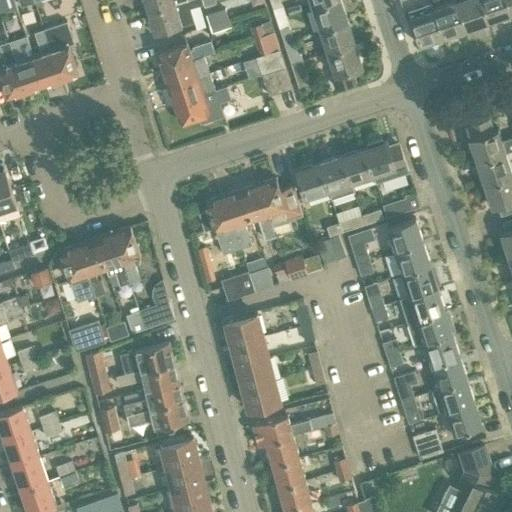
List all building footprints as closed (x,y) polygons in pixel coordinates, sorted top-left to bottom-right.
[(0,0),(0,11),(21,4),(19,0),(0,0)] [(144,0),(148,10),(176,1),(175,0),(176,0),(144,0)] [(176,1),(148,10),(155,32),(182,24),(195,20),(190,6),(203,2),(204,4),(215,0),(176,0),(175,0),(176,1)] [(321,29),(348,21),(341,0),(335,0),(313,7),(321,29)] [(464,28),(454,0),(452,0),(433,7),(432,7),(442,35),(464,28)] [(454,0),(464,28),(487,20),(481,3),(480,0),(454,0)] [(510,12),(505,0),(480,0),(481,3),(487,20),(510,12)] [(432,7),(433,7),(431,1),(408,9),(419,43),(442,35),(432,7)] [(209,24),(228,18),(225,8),(206,13),(209,24)] [(230,25),(228,18),(209,24),(211,32),(230,25)] [(44,27),(61,78),(79,72),(69,43),(74,41),(66,19),(44,27)] [(348,21),(321,29),(328,51),(355,42),(348,21)] [(261,23),(250,27),(254,37),(265,34),(261,23)] [(294,38),(289,25),(280,28),(284,42),(294,38)] [(61,78),(44,27),(34,30),(41,51),(33,54),(44,84),(61,78)] [(26,90),(44,84),(33,54),(26,33),(9,39),(9,41),(26,90)] [(258,49),(268,45),(265,34),(254,37),(258,49)] [(162,68),(193,57),(215,50),(211,38),(189,46),(187,39),(156,50),(162,68)] [(297,49),(294,38),(284,42),(291,63),(303,59),(300,48),(297,49)] [(26,90),(9,41),(1,44),(7,63),(0,64),(0,70),(9,96),(26,90)] [(355,42),(328,51),(335,73),(332,74),(336,87),(355,80),(351,68),(362,64),(355,42)] [(258,60),(262,72),(276,67),(284,64),(280,53),(258,60)] [(167,85),(198,74),(193,57),(162,68),(167,85)] [(303,59),(291,63),(298,85),(310,81),(303,59)] [(269,93),(291,86),(284,64),(276,67),(262,72),(269,93)] [(206,92),(216,88),(210,70),(198,74),(167,85),(173,103),(206,92)] [(206,92),(173,103),(179,120),(198,114),(200,122),(224,114),(216,88),(206,92)] [(478,160),(505,151),(511,148),(511,134),(501,138),(498,127),(489,129),(485,118),(468,124),(471,135),(470,136),(478,160)] [(364,146),(372,172),(395,165),(386,138),(364,146)] [(372,172),(364,146),(342,153),(350,180),(372,172)] [(478,160),(474,161),(478,175),(482,173),(485,183),(511,174),(511,170),(505,151),(478,160)] [(342,153),(316,161),(325,188),(329,199),(354,191),(350,180),(342,153)] [(0,207),(17,202),(3,163),(2,160),(0,160),(0,207)] [(325,188),(316,161),(296,168),(305,195),(325,188)] [(511,174),(485,183),(493,206),(497,204),(500,214),(511,210),(511,174)] [(276,175),(259,181),(269,211),(272,223),(290,217),(302,212),(292,182),(280,186),(276,175)] [(269,211),(259,181),(241,187),(251,217),(258,214),(266,237),(276,233),(269,211)] [(241,187),(224,193),(242,246),(252,243),(244,219),(251,217),(241,187)] [(387,215),(410,207),(406,196),(398,198),(395,190),(380,195),(387,215)] [(209,209),(200,212),(205,228),(215,225),(216,229),(224,251),(224,252),(242,246),(224,193),(206,199),(209,209)] [(361,213),(364,223),(383,216),(379,207),(361,213)] [(364,223),(361,213),(348,218),(351,227),(364,223)] [(395,249),(423,240),(415,216),(388,225),(395,249)] [(508,255),(511,253),(511,216),(502,220),(505,228),(500,230),(508,255)] [(328,235),(340,231),(336,221),(325,225),(328,235)] [(113,231),(129,280),(140,276),(135,260),(131,261),(130,258),(141,254),(131,225),(113,231)] [(352,245),(375,237),(371,226),(348,233),(352,245)] [(113,231),(95,237),(105,266),(107,273),(115,271),(120,283),(129,280),(113,231)] [(318,241),(326,261),(346,253),(339,234),(318,241)] [(105,266),(95,237),(78,242),(95,292),(106,288),(99,268),(105,266)] [(403,272),(430,263),(423,240),(395,249),(403,272)] [(12,258),(13,258),(33,251),(30,241),(8,248),(11,257),(12,256),(12,258)] [(95,292),(78,242),(60,248),(70,278),(78,276),(84,295),(95,292)] [(207,279),(214,277),(206,244),(198,246),(207,279)] [(357,261),(370,257),(366,245),(353,249),(357,261)] [(301,251),(284,257),(291,276),(308,271),(301,251)] [(0,260),(0,271),(16,266),(13,258),(12,258),(12,256),(11,257),(0,260)] [(370,257),(357,261),(361,273),(374,269),(370,257)] [(290,277),(285,259),(273,263),(279,281),(290,277)] [(433,271),(430,263),(403,272),(410,294),(410,295),(438,286),(437,282),(439,282),(436,270),(433,271)] [(30,270),(31,270),(35,284),(52,279),(47,264),(30,270)] [(261,267),(250,271),(256,289),(267,285),(273,283),(267,266),(261,267)] [(256,289),(250,271),(249,269),(221,278),(228,298),(256,289)] [(410,294),(399,298),(407,322),(418,319),(418,318),(446,309),(438,286),(410,295),(410,294)] [(372,307),(385,303),(382,293),(369,297),(372,307)] [(0,311),(20,305),(17,295),(0,300),(0,311)] [(138,308),(144,326),(163,320),(157,301),(138,308)] [(385,303),(372,307),(376,319),(389,315),(385,303)] [(0,323),(23,315),(20,305),(0,311),(0,323)] [(144,326),(138,308),(126,312),(132,330),(144,326)] [(298,311),(296,312),(300,324),(301,324),(309,322),(306,309),(298,311)] [(448,317),(446,309),(418,318),(418,319),(425,341),(453,332),(452,328),(454,327),(451,316),(448,317)] [(231,342),(263,334),(257,311),(226,320),(231,342)] [(106,341),(98,319),(69,328),(76,350),(106,341)] [(110,338),(127,332),(122,319),(105,324),(110,338)] [(301,324),(300,324),(303,337),(304,336),(312,334),(309,322),(301,324)] [(432,363),(460,355),(453,332),(425,341),(432,363)] [(263,334),(231,342),(237,363),(269,355),(263,334)] [(387,353),(400,349),(396,336),(383,340),(387,353)] [(1,338),(0,338),(0,365),(9,363),(1,338)] [(158,367),(175,362),(169,339),(120,351),(125,371),(157,363),(158,367)] [(21,359),(37,354),(33,344),(18,349),(21,359)] [(93,379),(109,375),(102,348),(87,351),(93,379)] [(400,349),(387,353),(391,365),(403,360),(400,349)] [(309,354),(308,355),(311,367),(312,367),(320,365),(317,352),(309,354)] [(37,354),(21,359),(25,369),(40,364),(37,354)] [(269,355),(237,363),(243,385),(274,377),(269,355)] [(440,387),(468,378),(460,355),(432,363),(440,386),(440,387)] [(145,387),(179,378),(175,362),(158,367),(157,363),(125,371),(116,373),(119,383),(143,377),(145,387)] [(9,363),(0,365),(0,393),(18,388),(9,363)] [(312,367),(311,367),(314,380),(316,379),(323,377),(320,365),(312,367)] [(402,399),(415,395),(410,382),(418,379),(415,368),(394,375),(402,399)] [(109,375),(93,379),(96,391),(112,387),(109,375)] [(274,377),(243,385),(249,407),(280,399),(274,377)] [(179,378),(145,387),(147,395),(124,401),(127,413),(166,403),(165,400),(183,395),(179,378)] [(440,386),(432,389),(439,413),(448,411),(447,410),(475,401),(468,378),(440,387),(440,386)] [(166,403),(127,413),(129,424),(153,418),(155,427),(189,418),(183,395),(165,400),(166,403)] [(415,395),(402,399),(405,410),(418,406),(415,395)] [(475,401),(447,410),(448,411),(454,432),(482,423),(475,401)] [(0,425),(4,437),(31,428),(23,403),(0,410),(0,425)] [(102,419),(118,415),(115,404),(100,408),(102,419)] [(42,424),(58,419),(55,410),(39,415),(42,424)] [(259,443),(266,441),(266,442),(293,434),(293,432),(325,423),(325,425),(336,422),(333,410),(290,422),(287,412),(253,421),(259,443)] [(118,415),(102,419),(105,430),(121,426),(118,415)] [(58,419),(42,424),(46,435),(62,430),(58,419)] [(336,422),(325,425),(328,434),(339,431),(336,422)] [(420,457),(443,449),(436,426),(413,434),(420,457)] [(31,428),(4,437),(12,462),(40,453),(31,428)] [(272,463),(299,456),(293,434),(266,442),(272,463)] [(161,443),(166,460),(167,465),(199,457),(193,435),(161,443)] [(484,442),(459,450),(465,470),(458,485),(463,488),(450,511),(492,511),(502,494),(487,485),(493,472),(484,442)] [(40,453),(12,462),(21,487),(48,477),(40,453)] [(337,469),(348,466),(345,455),(334,458),(337,469)] [(278,485),(305,477),(299,456),(272,463),(278,485)] [(172,486),(204,478),(199,457),(167,465),(172,486)] [(59,474),(75,468),(72,459),(56,465),(59,474)] [(117,462),(120,472),(121,476),(130,474),(126,459),(117,462)] [(348,466),(337,469),(340,479),(351,476),(348,466)] [(75,468),(59,474),(63,484),(78,479),(75,468)] [(134,491),(131,481),(130,474),(121,476),(125,493),(134,491)] [(48,477),(21,487),(29,511),(57,503),(48,477)] [(284,507),(312,499),(305,477),(278,485),(284,507)] [(178,508),(210,500),(204,478),(172,486),(178,508)] [(108,511),(122,507),(117,492),(78,505),(80,511),(108,511)] [(285,511),(315,511),(312,499),(284,507),(285,511)] [(178,511),(212,511),(210,500),(178,508),(178,511)] [(358,500),(344,503),(346,511),(354,511),(361,511),(358,500)] [(129,511),(138,511),(136,503),(128,505),(129,511)]
